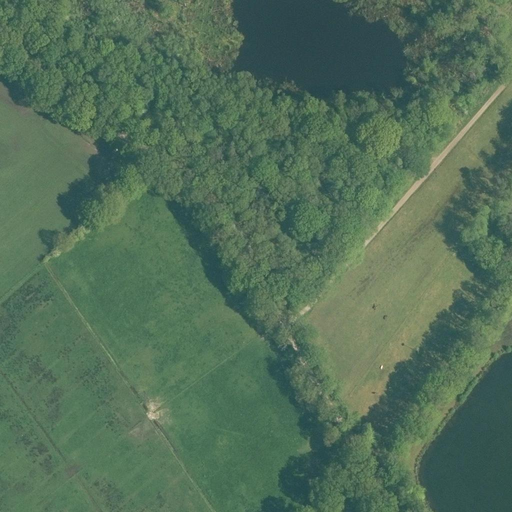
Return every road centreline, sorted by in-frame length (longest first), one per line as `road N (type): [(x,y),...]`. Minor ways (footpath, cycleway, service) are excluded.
road 1 (track): [(0,36),(72,100),(190,178),(228,215),(251,255)]
road 2 (track): [(251,255),(286,332),(394,511)]
road 3 (track): [(286,332),(436,161)]
